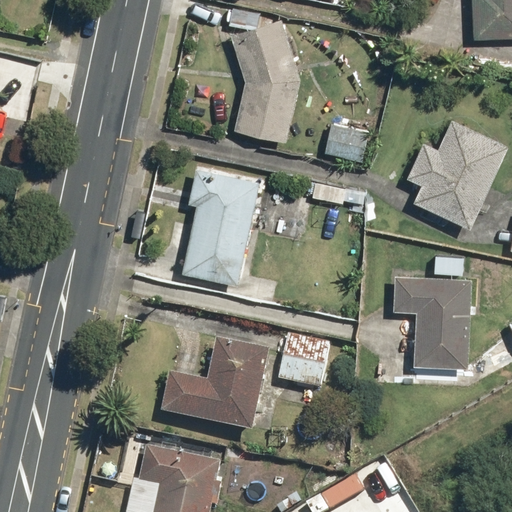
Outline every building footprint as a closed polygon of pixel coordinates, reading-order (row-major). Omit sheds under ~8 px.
[(432,0),(433,3),(417,2),(416,49),(467,50),(468,9),(473,9),(473,4),(454,3),(454,0),(432,0)] [(511,0),(479,0),(479,35),(511,34),(511,0)] [(287,16),(236,30),(251,78),(237,131),(292,138),(306,76),(287,16)] [(376,129),(335,118),(327,151),(368,162),(376,129)] [(446,147),(429,140),(415,173),(427,178),(418,201),(477,225),(511,141),(457,119),(446,147)] [(264,177),(199,166),(193,200),(202,202),(190,271),(246,281),(264,177)] [(367,187),(320,179),(316,198),(364,207),(367,187)] [(299,192),(274,187),(270,207),(295,213),(299,192)] [(471,254),(438,252),(437,272),(469,274),(471,254)] [(480,277),(401,272),(399,309),(423,310),(420,362),(474,365),(480,277)] [(335,340),(292,333),(285,380),(327,387),(335,340)] [(273,344),(224,336),(217,380),(175,373),(169,413),(259,428),(273,344)] [(227,459),(154,443),(145,480),(165,484),(159,511),(215,511),(218,498),(225,500),(230,478),(224,476),(227,459)]
